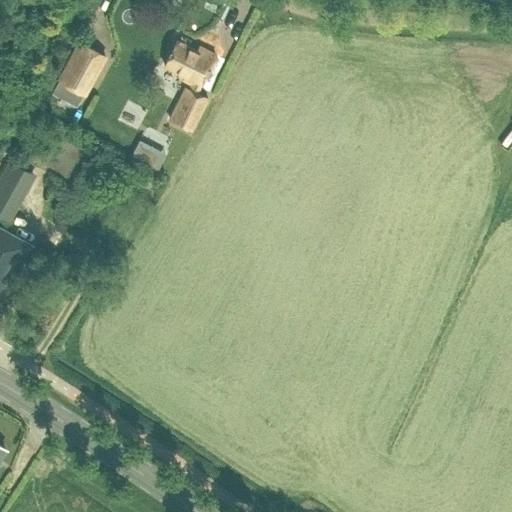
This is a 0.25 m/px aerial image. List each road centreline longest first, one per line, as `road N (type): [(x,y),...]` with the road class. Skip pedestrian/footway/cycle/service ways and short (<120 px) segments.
road 1 (secondary): [(197,511),(0,380)]
road 2 (unclassified): [(511,22),(321,11),(280,0)]
